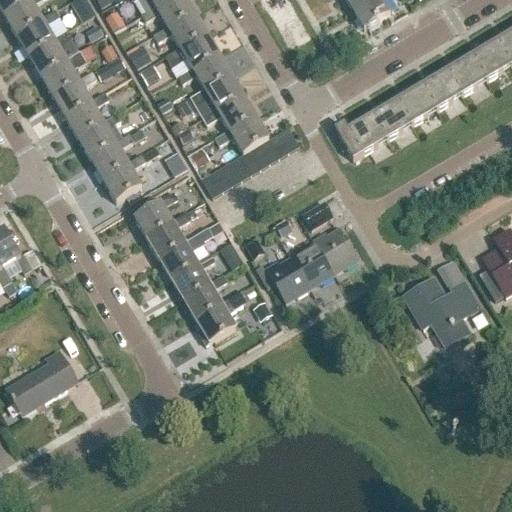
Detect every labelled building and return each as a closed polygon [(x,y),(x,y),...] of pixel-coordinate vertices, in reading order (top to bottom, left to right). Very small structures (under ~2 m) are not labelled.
[(33,0),(0,0),(0,10),(6,20),(31,5),(29,2),(30,2),(33,0)] [(42,22),(35,10),(48,2),(46,0),(33,0),(30,2),(29,2),(31,5),(6,20),(18,41),(43,26),(41,23),(42,22)] [(103,15),(112,9),(106,0),(103,0),(96,4),(103,15)] [(181,0),(129,0),(134,7),(144,0),(148,0),(155,11),(156,11),(157,14),(181,0)] [(195,20),(183,0),(181,0),(157,14),(156,11),(155,11),(141,20),(146,27),(159,19),(167,32),(168,32),(170,35),(195,20)] [(344,0),(352,13),(374,0),(344,0)] [(391,19),(381,3),(386,0),(374,0),(352,13),(365,35),(391,19)] [(96,21),(84,3),(73,10),(85,29),(96,21)] [(54,43),(47,30),(60,23),(55,15),(42,22),(41,23),(43,26),(18,41),(30,61),(55,46),(54,44),(54,43)] [(118,18),(108,24),(116,37),(125,31),(118,18)] [(208,41),(195,20),(170,35),(168,32),(167,32),(154,40),(158,48),(172,40),(180,53),(182,56),(208,41)] [(91,48),(103,41),(97,31),(85,38),(91,48)] [(67,64),(59,51),(72,43),(67,35),(54,43),(54,44),(55,46),(30,61),(42,82),(67,67),(66,64),(67,64)] [(354,165),(511,70),(511,37),(348,136),(344,130),(336,135),(354,165)] [(208,41),(182,56),(180,53),(166,61),(167,63),(170,69),(171,70),(173,73),(186,65),(192,74),(194,76),(220,61),(208,41)] [(67,67),(42,82),(54,102),(79,88),(78,85),(79,85),(74,77),(88,69),(87,67),(97,61),(91,49),(67,64),(66,64),(67,67)] [(108,69),(118,63),(111,51),(101,57),(108,69)] [(140,52),(130,59),(139,74),(150,67),(140,52)] [(232,82),(220,61),(194,76),(192,74),(178,82),(183,90),(196,82),(204,94),(206,97),(232,82)] [(145,86),(171,70),(170,69),(167,63),(140,79),(145,86)] [(101,88),(126,74),(120,64),(96,78),(101,88)] [(91,105),(83,92),(97,84),(92,77),(79,85),(78,85),(79,88),(54,102),(66,123),(91,108),(90,106),(91,105)] [(204,94),(191,102),(195,109),(203,123),(216,115),(218,118),(244,102),(232,82),(206,97),(204,94)] [(103,126),(95,113),(109,105),(104,97),(91,105),(90,106),(91,108),(66,123),(79,144),(103,129),(102,126),(103,126)] [(256,123),(244,102),(218,118),(216,115),(203,123),(207,130),(220,122),(228,136),(229,136),(230,138),(256,123)] [(162,120),(173,114),(168,104),(156,110),(162,120)] [(183,122),(178,113),(166,120),(171,129),(183,122)] [(103,129),(79,144),(91,164),(116,150),(114,147),(123,142),(115,129),(121,125),(117,118),(103,126),(102,126),(103,129)] [(269,144),(256,123),(230,138),(229,136),(228,136),(215,144),(219,151),(232,143),(242,160),(249,156),(259,150),(268,145),(269,144)] [(116,150),(91,164),(103,185),(128,170),(126,168),(127,168),(120,155),(144,141),(139,133),(123,142),(114,147),(116,150)] [(299,152),(287,133),(278,139),(289,158),(299,152)] [(183,150),(194,144),(188,134),(177,140),(183,150)] [(289,158),(278,139),(269,144),(268,145),(279,163),(289,158)] [(279,163),(268,145),(259,150),(270,169),(279,163)] [(270,169),(259,150),(249,156),(260,175),(270,169)] [(196,174),(209,166),(203,155),(190,163),(196,174)] [(260,175),(249,156),(242,160),(240,161),(251,180),(260,175)] [(140,191),(131,176),(146,167),(141,160),(127,168),(126,168),(128,170),(103,185),(115,206),(140,191)] [(251,180),(240,161),(230,167),(241,186),(251,180)] [(241,186),(230,167),(221,172),(232,191),(241,186)] [(232,191),(221,172),(211,178),(222,197),(232,191)] [(222,197),(211,178),(203,183),(214,202),(222,197)] [(137,224),(149,245),(174,231),(173,228),(165,215),(180,206),(175,198),(161,207),(162,209),(137,224)] [(313,237),(335,224),(326,210),(305,222),(313,237)] [(187,219),(173,228),(174,231),(149,245),(161,266),(187,251),(185,248),(178,235),(192,227),(187,219)] [(275,234),(281,243),(292,237),(286,227),(275,234)] [(315,248),(317,251),(335,282),(360,267),(340,233),(339,233),(341,237),(329,244),(327,240),(315,248)] [(187,251),(161,266),(174,287),(199,272),(197,269),(198,269),(192,259),(206,251),(204,249),(214,243),(209,234),(185,248),(187,251)] [(2,273),(15,265),(24,280),(32,275),(23,260),(20,262),(4,235),(0,237),(0,273),(2,272),(2,273)] [(511,236),(511,235),(494,245),(499,253),(483,262),(507,303),(511,300),(511,236)] [(253,267),(265,259),(258,247),(246,254),(253,267)] [(233,277),(244,270),(231,249),(220,256),(233,277)] [(335,282),(317,251),(305,258),(303,255),(291,262),(293,265),(311,296),(335,282)] [(212,261),(198,269),(197,269),(199,272),(174,287),(186,307),(211,293),(210,290),(202,277),(216,268),(212,261)] [(311,296),(293,265),(282,272),(280,269),(268,276),(264,270),(257,274),(269,294),(276,290),(288,310),(311,296)] [(0,287),(3,293),(11,288),(2,273),(2,272),(0,273),(0,287)] [(224,282),(210,290),(211,293),(186,307),(198,328),(223,313),(221,310),(222,310),(214,297),(228,289),(224,282)] [(464,324),(481,314),(465,287),(450,296),(455,305),(448,309),(434,286),(405,303),(417,324),(425,320),(445,355),(473,338),(464,324)] [(245,311),(251,307),(244,297),(222,310),(221,310),(223,313),(198,328),(202,336),(199,338),(207,352),(236,334),(228,321),(238,314),(244,310),(245,311)] [(260,328),(273,321),(265,308),(253,315),(260,328)] [(23,423),(78,390),(58,358),(45,367),(48,372),(7,397),(23,423)]
